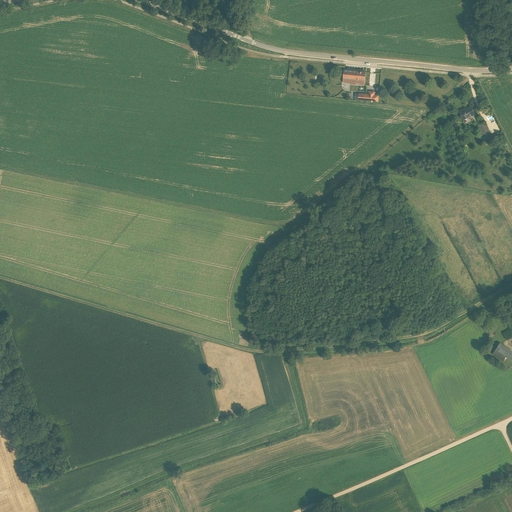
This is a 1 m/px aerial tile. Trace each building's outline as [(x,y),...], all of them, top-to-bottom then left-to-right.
[(365,85),(366,72),(344,70),(343,83),(350,84),(357,85),(358,84),(365,85)] [(379,95),(375,95),(375,92),(368,92),(368,94),(358,93),(358,94),(358,100),(378,102),(379,95)] [(471,106),(464,110),(464,109),(459,111),(463,120),(475,114),(471,106)] [(485,122),(478,125),(485,140),(492,136),(485,122)] [(511,327),(503,332),(507,340),(511,337),(511,327)] [(511,351),(500,343),(493,354),(503,361),(506,357),(511,360),(511,351)]
